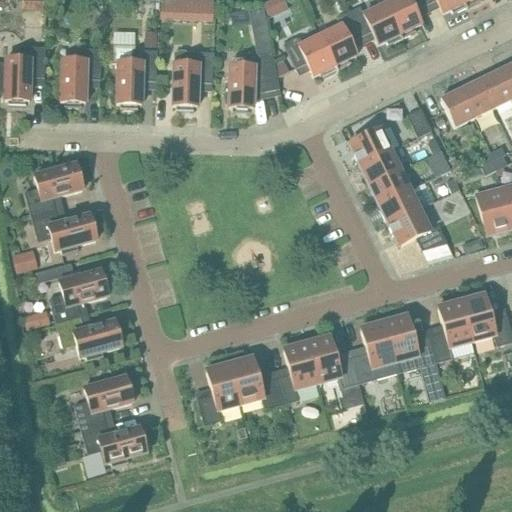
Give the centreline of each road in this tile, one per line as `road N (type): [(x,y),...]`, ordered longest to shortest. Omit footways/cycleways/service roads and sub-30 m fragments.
road 1 (residential): [(156,359),(383,297)]
road 2 (residential): [(305,132),(511,29)]
road 3 (residential): [(99,142),(156,359)]
road 4 (residential): [(99,142),(263,147),(305,132)]
road 5 (residential): [(305,132),(383,297)]
road 6 (residential): [(383,297),(511,262)]
